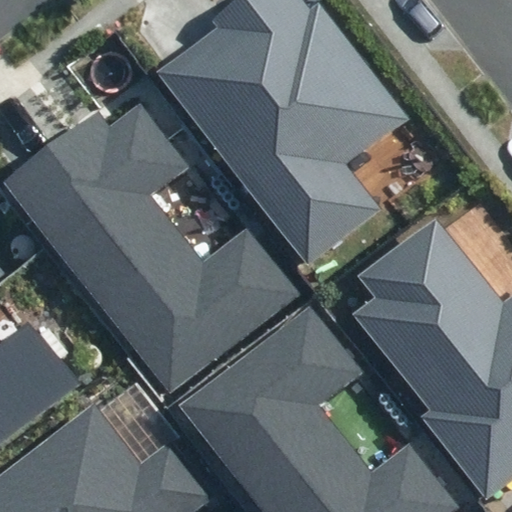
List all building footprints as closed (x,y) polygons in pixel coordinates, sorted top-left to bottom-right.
[(158,73),(307,269),(384,211),(348,164),(407,120),(319,3),(309,10),(301,0),(241,0),(212,22),(217,28),(158,73)] [(106,128),(95,114),(3,185),(169,394),(299,294),(247,229),(204,263),(150,194),(188,165),(140,103),(106,128)] [(511,295),(503,303),(437,220),(364,277),(381,299),(358,318),(431,409),(420,418),(488,502),(511,482),(511,295)] [(262,511),(453,511),(460,507),(411,445),(373,474),(320,406),(363,372),(310,303),(179,405),(262,511)] [(0,441),(78,382),(28,317),(0,338),(0,441)] [(141,466),(94,404),(0,475),(0,511),(195,511),(213,499),(170,444),(141,466)]
